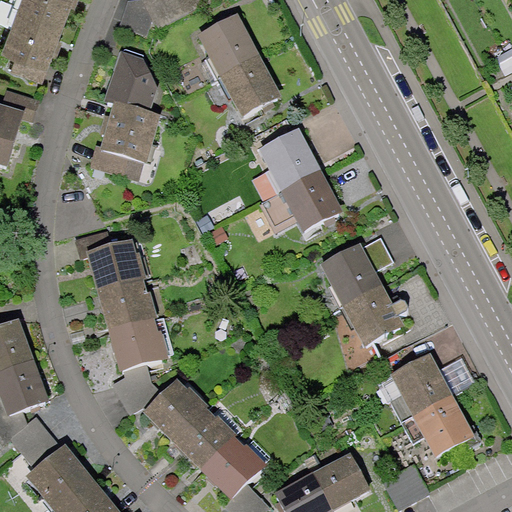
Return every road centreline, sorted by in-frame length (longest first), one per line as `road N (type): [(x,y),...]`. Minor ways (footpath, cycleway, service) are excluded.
road 1 (residential): [(168,511),(121,465),(88,414),(50,310),(44,220),(106,0)]
road 2 (primary): [(325,0),(511,344)]
